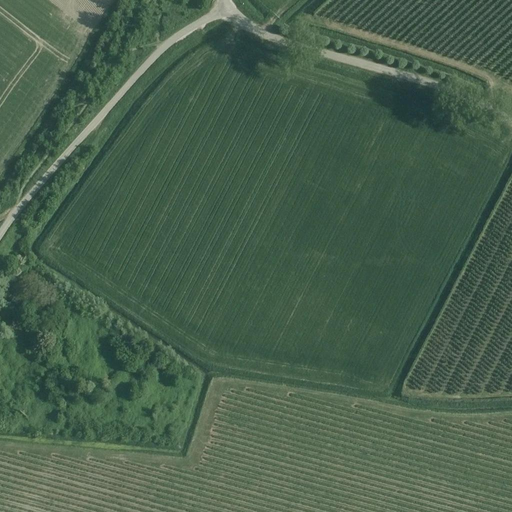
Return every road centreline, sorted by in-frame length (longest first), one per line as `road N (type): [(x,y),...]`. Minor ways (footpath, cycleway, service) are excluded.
road 1 (unclassified): [(0,240),(160,52),(225,11)]
road 2 (unclassified): [(511,122),(462,93),(283,42),(225,11)]
